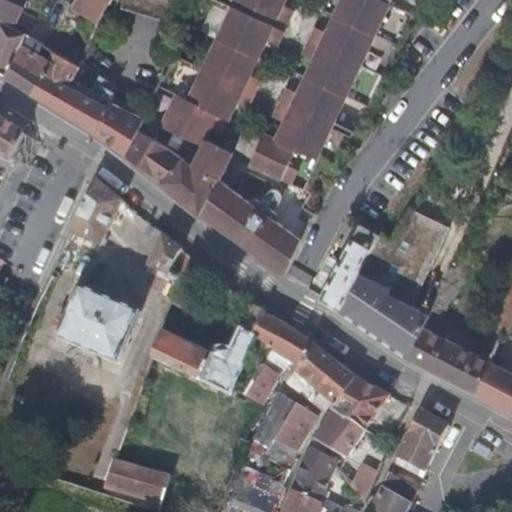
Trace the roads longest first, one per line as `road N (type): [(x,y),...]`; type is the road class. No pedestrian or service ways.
road 1 (residential): [(293,299),(346,194),(500,0)]
road 2 (residential): [(0,91),(293,299)]
road 3 (residential): [(293,299),(511,438)]
